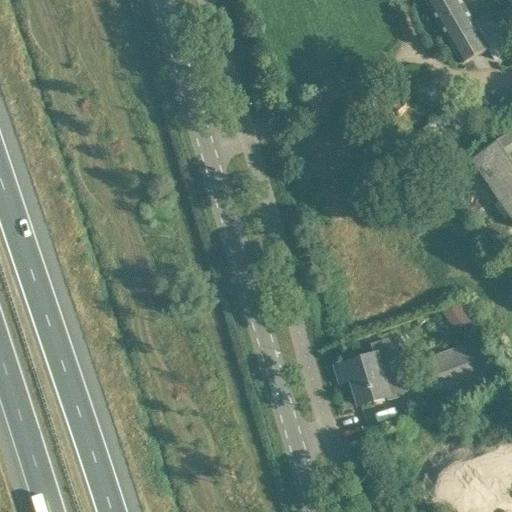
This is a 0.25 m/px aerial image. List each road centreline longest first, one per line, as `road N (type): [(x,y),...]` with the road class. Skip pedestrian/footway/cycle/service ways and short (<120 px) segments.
road 1 (tertiary): [(159,0),(318,511)]
road 2 (motorway): [(110,511),(0,169)]
road 3 (motorway): [(0,371),(44,511)]
